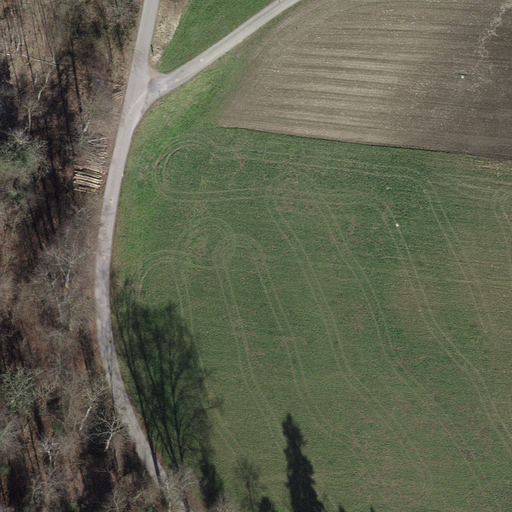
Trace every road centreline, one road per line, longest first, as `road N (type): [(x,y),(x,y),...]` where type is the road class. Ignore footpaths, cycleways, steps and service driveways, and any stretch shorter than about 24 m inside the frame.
road 1 (unclassified): [(179,511),(140,461),(101,360),(98,263),(154,0)]
road 2 (track): [(138,99),(283,0)]
